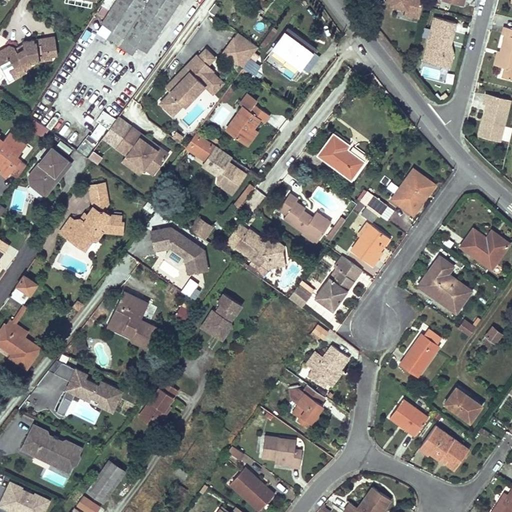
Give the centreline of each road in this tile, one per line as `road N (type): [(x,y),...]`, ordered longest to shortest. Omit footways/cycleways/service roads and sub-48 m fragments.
road 1 (residential): [(473,168),(389,280),(375,332)]
road 2 (residential): [(355,447),(461,493),(480,486),(508,443)]
road 3 (unknown): [(361,27),(256,169)]
road 4 (residential): [(437,129),(341,0)]
road 5 (unknown): [(115,511),(203,387)]
road 6 (residential): [(486,0),(461,99),(437,129)]
